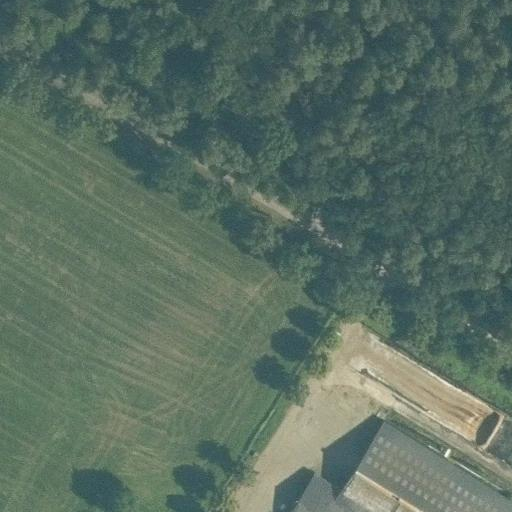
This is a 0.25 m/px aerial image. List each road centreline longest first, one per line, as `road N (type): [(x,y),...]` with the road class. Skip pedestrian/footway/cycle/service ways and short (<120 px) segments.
road 1 (unclassified): [(375,268),(0,43)]
road 2 (track): [(511,351),(375,268)]
